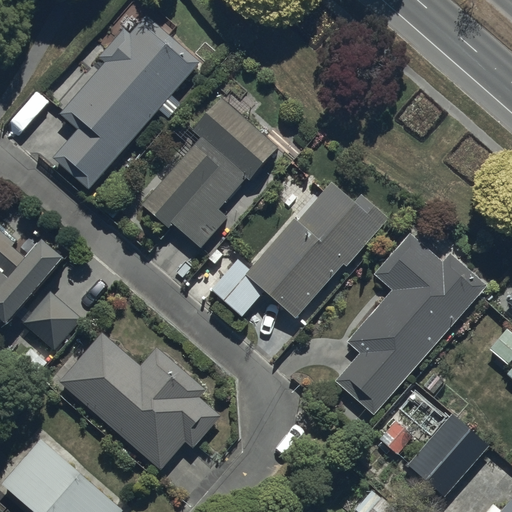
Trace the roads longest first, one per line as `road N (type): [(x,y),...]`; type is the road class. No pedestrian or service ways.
road 1 (residential): [(0,159),(266,385),(276,430),(218,511)]
road 2 (primary): [(511,82),(418,0)]
